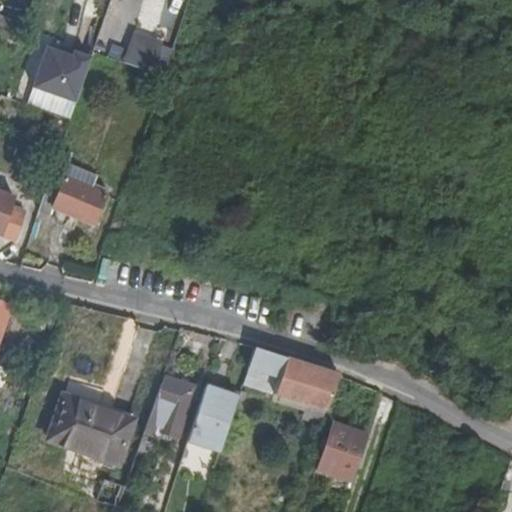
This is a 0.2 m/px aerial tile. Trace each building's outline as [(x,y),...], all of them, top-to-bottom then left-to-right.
[(124,65),(151,74),(160,46),(133,37),(124,65)] [(76,108),(91,64),(74,58),(72,63),(61,59),(46,54),(33,93),(76,108)] [(62,54),(61,59),(72,63),(74,58),(62,54)] [(59,155),(39,215),(51,219),(54,210),(96,228),(109,197),(94,191),(97,182),(70,170),(73,159),(59,155)] [(14,200),(0,195),(0,238),(1,239),(14,200)] [(0,350),(13,314),(2,310),(0,316),(0,350)] [(327,413),(340,377),(255,351),(243,388),(267,395),(272,379),(280,382),(276,397),(275,398),(327,413)] [(167,376),(161,393),(145,436),(159,441),(161,435),(178,441),(197,386),(167,376)] [(267,395),(276,397),(280,382),(272,379),(267,395)] [(238,399),(207,389),(189,444),(220,454),(238,399)] [(78,446),(94,402),(66,392),(51,436),(78,446)] [(136,417),(94,402),(78,446),(120,460),(136,417)] [(351,485),(367,438),(333,427),(318,473),(351,485)] [(347,500),(351,485),(318,473),(307,469),(301,484),(347,500)] [(118,511),(121,504),(126,490),(104,482),(96,504),(117,511),(118,511)] [(511,511),(511,504),(495,500),(491,511),(511,511)]
